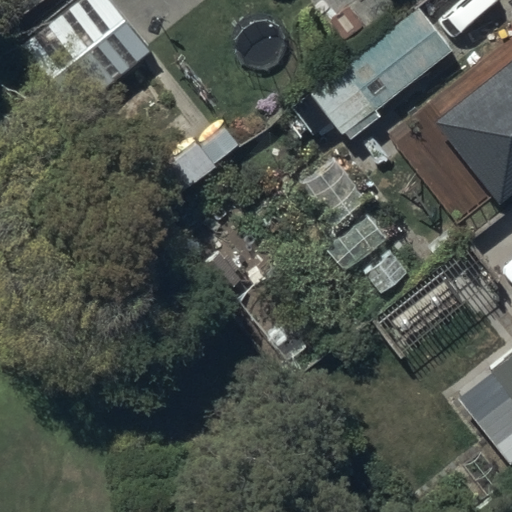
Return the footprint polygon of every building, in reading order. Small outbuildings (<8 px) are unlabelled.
[(25,0),(3,0),(12,10),(25,0)] [(149,46),(110,0),(66,0),(40,22),(98,89),(149,46)] [(448,42),(414,0),(290,100),(313,129),(332,115),(347,134),(379,109),(373,100),(448,42)] [(435,273),(366,320),(395,361),(463,313),(435,273)] [(511,455),(511,342),(454,388),(509,458),(511,455)]
